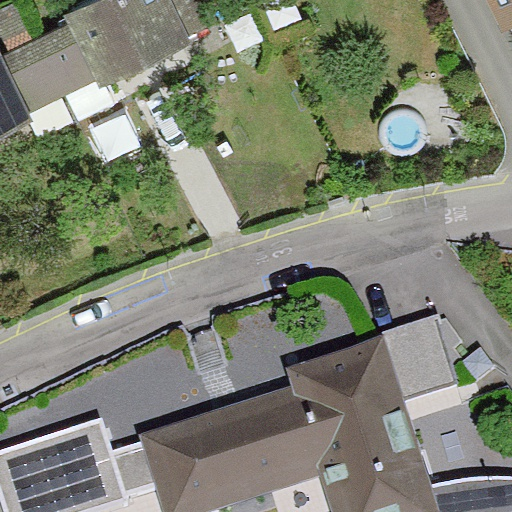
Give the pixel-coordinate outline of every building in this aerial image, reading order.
[(195,0),(95,0),(0,51),(0,164),(220,46),(195,0)] [(511,0),(496,0),(506,19),(511,15),(511,0)] [(106,366),(123,411),(194,385),(177,340),(106,366)] [(436,511),(384,351),(127,435),(151,511),(240,511),(312,489),(319,511),(436,511)] [(99,425),(0,454),(0,508),(1,511),(101,511),(127,503),(112,456),(99,425)]
